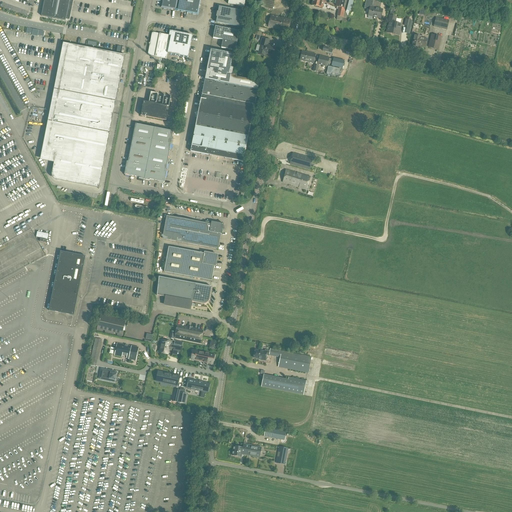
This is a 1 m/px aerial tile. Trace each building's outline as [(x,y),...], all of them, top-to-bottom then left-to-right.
[(45,0),(43,15),(66,19),(68,8),(69,0),(45,0)] [(162,0),(161,8),(171,10),(172,9),(176,10),(175,11),(178,11),(180,0),(162,0)] [(198,15),(200,0),(180,0),(178,11),(198,15)] [(262,0),(261,8),(272,10),(274,0),(262,0)] [(368,16),(381,19),(383,10),(375,8),(375,7),(372,7),(373,2),(367,0),(365,9),(370,10),(368,16)] [(243,13),(220,8),(219,13),(218,13),(217,17),(218,17),(217,23),(240,27),(243,13)] [(271,15),(268,27),(288,32),(291,20),(282,18),(283,15),(281,15),(280,17),(271,15)] [(390,16),(388,23),(389,23),(387,33),(399,35),(401,25),(395,24),(396,18),(390,16)] [(436,17),(434,26),(447,29),(449,20),(436,17)] [(239,31),(215,27),(213,38),(223,40),(221,48),(235,51),(237,43),(239,31)] [(44,32),(27,29),(26,33),(32,34),(32,35),(37,37),(38,36),(43,37),(44,32)] [(152,33),(148,54),(149,55),(166,59),(167,54),(177,56),(181,33),(172,31),(171,32),(170,31),(169,36),(153,32),(152,33)] [(181,33),(177,56),(188,58),(192,35),(181,33)] [(419,46),(421,37),(414,35),(411,46),(419,48),(419,46)] [(432,36),(429,48),(438,50),(441,38),(432,36)] [(421,37),(419,46),(425,48),(427,39),(421,37)] [(256,51),(259,52),(258,55),(265,56),(266,53),(273,55),(275,47),(268,45),(269,39),(262,38),(260,46),(257,46),(256,51)] [(68,45),(55,111),(89,118),(90,109),(114,113),(125,56),(68,45)] [(230,68),(233,54),(211,50),(207,70),(232,75),(233,68),(230,68)] [(302,51),(300,60),(314,64),(316,54),(302,51)] [(319,56),(317,65),(327,67),(329,58),(319,56)] [(334,59),(332,65),(339,66),(343,67),(344,62),(340,61),(334,59)] [(327,71),(326,74),(332,75),(332,73),(340,74),(341,70),(341,69),(328,66),(327,69),(327,71)] [(236,78),(237,76),(232,75),(207,70),(201,97),(254,107),(259,82),(236,78)] [(196,124),(249,134),(254,107),(201,97),(196,124)] [(143,102),(140,116),(141,116),(166,121),(168,113),(167,113),(165,113),(167,107),(167,106),(143,102)] [(55,111),(47,152),(57,154),(53,173),(53,174),(53,175),(53,176),(54,177),(54,178),(55,178),(56,179),(57,179),(99,188),(114,113),(90,109),(89,118),(55,111)] [(164,182),(168,164),(167,164),(170,149),(171,149),(173,139),(172,139),(173,131),(135,124),(134,131),(133,131),(131,142),(132,142),(129,157),(128,157),(124,174),(125,176),(129,177),(130,175),(139,177),(139,178),(149,181),(150,179),(159,181),(159,182),(163,183),(164,182)] [(190,152),(243,162),(249,134),(196,124),(196,126),(190,152)] [(313,159),(293,154),(290,164),(310,170),(313,159)] [(349,156),(346,164),(353,166),(352,168),(355,169),(355,168),(370,173),(373,163),(349,156)] [(310,177),(287,170),(283,183),(299,188),(306,190),(310,177)] [(163,239),(218,249),(221,234),(222,229),(224,229),(223,226),(223,224),(223,223),(220,224),(211,222),(206,221),(205,223),(167,216),(163,239)] [(212,281),(215,266),(216,266),(218,255),(204,253),(205,253),(205,254),(169,247),(164,272),(212,281)] [(61,252),(50,311),(74,315),(86,257),(61,252)] [(169,305),(185,308),(187,301),(203,304),(204,304),(205,304),(206,304),(207,303),(208,303),(208,302),(209,301),(209,300),(212,287),(211,287),(159,277),(157,296),(170,298),(169,305)] [(126,320),(121,319),(120,322),(117,321),(117,318),(109,316),(108,319),(105,318),(105,315),(101,314),(97,331),(101,332),(102,329),(106,330),(105,333),(114,335),(114,332),(118,333),(117,336),(122,337),(126,320)] [(177,326),(175,338),(200,343),(200,344),(203,331),(202,331),(178,326),(177,326)] [(95,339),(90,363),(96,365),(102,340),(95,339)] [(172,355),(179,357),(181,347),(174,346),(169,345),(170,342),(162,340),(159,353),(168,354),(169,350),(173,351),(172,355)] [(216,350),(218,343),(211,341),(209,349),(216,350)] [(117,344),(115,355),(129,359),(129,360),(135,361),(138,348),(132,346),(132,347),(117,344)] [(269,356),(280,358),(278,367),(308,373),(311,357),(270,349),(270,351),(267,350),(267,352),(255,350),(254,358),(261,360),(265,361),(266,355),(269,355),(269,356)] [(196,351),(194,359),(213,363),(215,355),(196,351)] [(101,369),(99,379),(112,382),(113,376),(110,375),(111,371),(101,369)] [(161,372),(159,381),(178,385),(180,376),(161,372)] [(263,375),(261,387),(303,396),(306,381),(288,377),(288,380),(263,375)] [(188,379),(186,388),(191,389),(191,388),(202,390),(202,391),(206,392),(208,393),(210,384),(208,384),(202,382),(202,381),(201,381),(201,382),(200,382),(199,382),(199,381),(188,379)] [(184,394),(179,393),(177,402),(184,403),(185,400),(184,400),(184,397),(185,397),(186,394),(184,394)] [(265,428),(264,437),(284,440),(285,432),(265,428)] [(259,458),(261,448),(243,444),(243,448),(234,446),(232,456),(241,457),(242,455),(259,458)]
